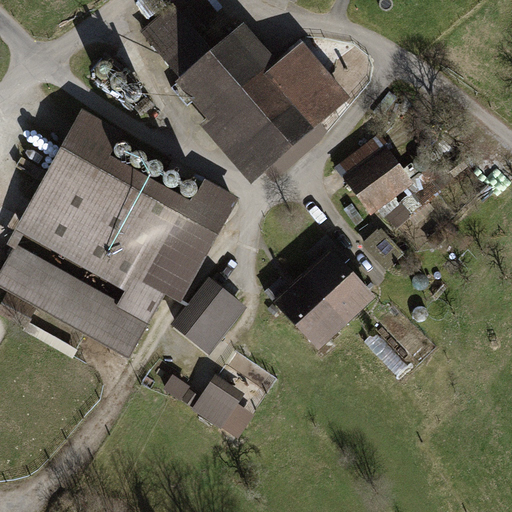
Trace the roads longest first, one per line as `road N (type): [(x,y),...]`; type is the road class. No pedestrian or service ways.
road 1 (track): [(511,137),(400,56)]
road 2 (residential): [(0,24),(48,74),(0,110)]
